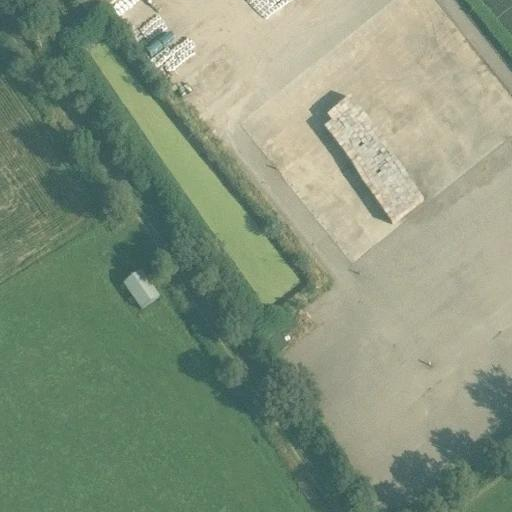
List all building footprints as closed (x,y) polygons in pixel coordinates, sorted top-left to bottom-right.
[(120,0),(75,0),(93,22),(120,0)] [(450,106),(492,75),(435,0),(383,0),(434,67),(416,80),(391,47),(387,63),(377,70),(344,25),(322,19),(320,16),(300,10),(233,60),(223,94),(235,110),(233,115),(285,184),(293,177),(316,184),(436,94),(443,96),(450,106)] [(230,0),(238,9),(248,0),(230,0)] [(433,65),(413,40),(397,53),(417,78),(433,65)] [(449,183),(473,164),(463,152),(460,154),(452,143),(431,160),(449,183)] [(511,181),(503,189),(511,199),(511,181)] [(159,300),(142,275),(123,286),(140,311),(159,300)] [(333,288),(306,309),(316,322),(343,301),(333,288)] [(362,330),(292,373),(377,511),(401,511),(458,477),(408,397),(418,391),(381,331),(368,339),(362,330)]
